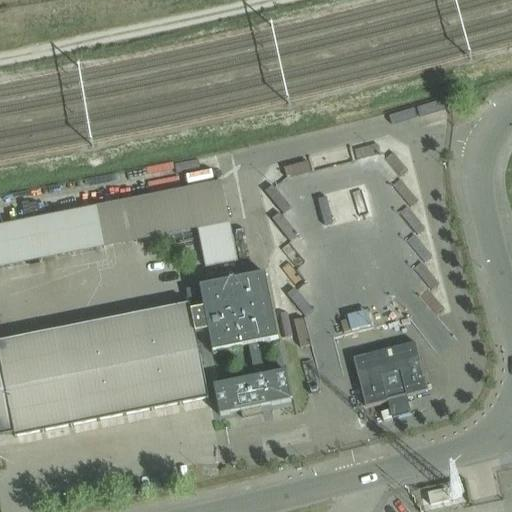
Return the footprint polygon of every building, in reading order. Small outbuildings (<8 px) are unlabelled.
[(292,173),(312,166),(309,157),(289,164),(292,173)] [(291,236),(297,230),(282,211),(275,217),(291,236)] [(209,400),(195,335),(209,332),(213,353),(249,346),(255,378),(213,386),(219,417),(261,409),(262,415),(272,413),(271,407),(293,402),(286,371),(265,376),(258,344),(279,340),(265,274),(199,287),(204,309),(191,312),(189,305),(0,343),(0,436),(14,434),(15,438),(39,433),(209,400)] [(350,328),(370,323),(365,306),(345,311),(350,328)] [(304,316),(295,318),(299,340),(308,338),(304,316)] [(428,393),(416,344),(353,360),(365,409),(428,393)] [(451,503),(449,488),(428,491),(430,506),(451,503)]
